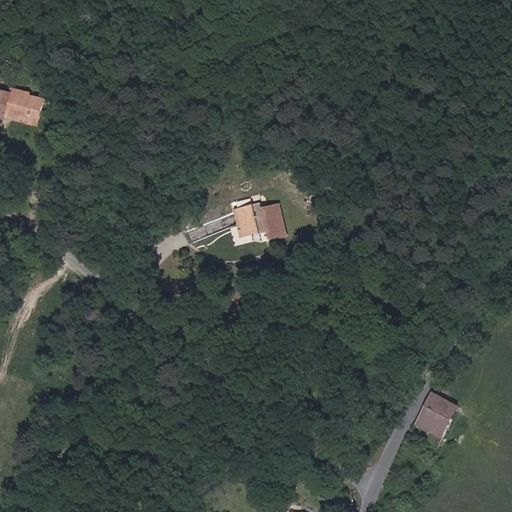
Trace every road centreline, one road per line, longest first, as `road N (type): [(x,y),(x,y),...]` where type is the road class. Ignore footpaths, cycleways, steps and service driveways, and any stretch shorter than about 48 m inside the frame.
road 1 (unclassified): [(0,208),(33,225),(372,495)]
road 2 (tertiary): [(511,204),(372,495)]
